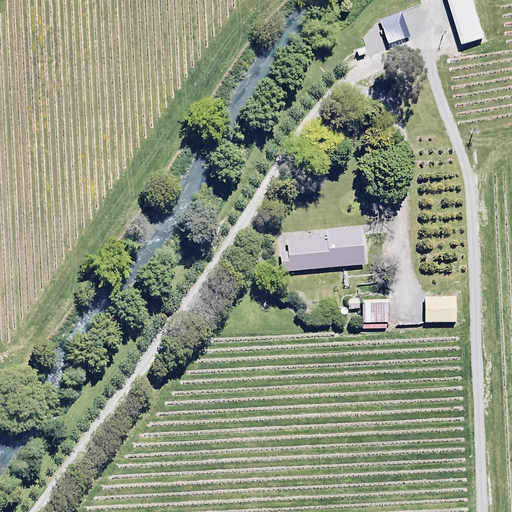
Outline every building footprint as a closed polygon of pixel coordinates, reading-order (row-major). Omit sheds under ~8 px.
[(467,0),(442,0),(457,46),(480,39),(467,0)] [(399,13),(376,20),(386,49),(402,43),(401,40),(407,38),(399,13)] [(284,267),(285,272),(361,265),(357,227),(323,231),(323,237),(284,241),(285,251),(278,252),(279,268),(284,267)] [(420,297),(420,323),(453,323),(453,296),(420,297)] [(356,298),(344,298),(344,310),(346,310),(346,317),(355,316),(354,309),(357,309),(356,298)] [(385,330),(385,323),(387,323),(387,300),(358,300),(358,323),(360,323),(360,330),(385,330)]
